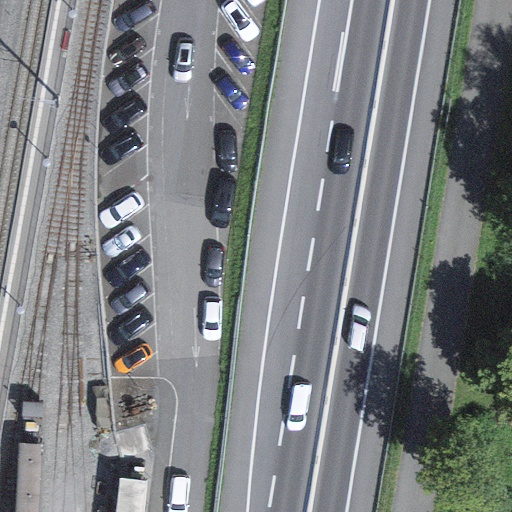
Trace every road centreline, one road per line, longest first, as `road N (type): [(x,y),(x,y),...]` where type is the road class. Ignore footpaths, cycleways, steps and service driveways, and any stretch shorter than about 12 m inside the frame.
road 1 (trunk): [(328,511),(412,0)]
road 2 (trunk): [(368,0),(285,511)]
